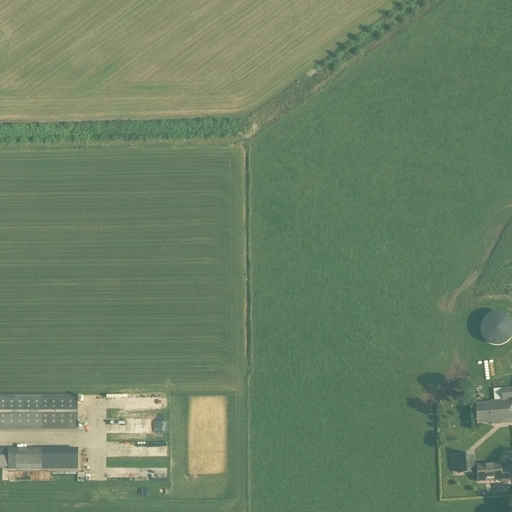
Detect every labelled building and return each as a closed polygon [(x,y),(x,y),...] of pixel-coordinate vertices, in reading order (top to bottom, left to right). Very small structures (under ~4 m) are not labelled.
[(480,341),(511,342),(511,324),(511,314),(481,313),(480,341)] [(501,398),(501,401),(489,402),(489,403),(475,404),(476,424),(490,423),(490,424),(511,423),(510,401),(511,401),(511,387),(501,388),(501,398)] [(77,395),(0,395),(0,428),(77,428),(77,395)] [(0,467),(8,467),(8,469),(52,469),(52,449),(0,449),(0,467)] [(473,471),(477,470),(478,481),(500,480),(500,483),(510,482),(509,467),(499,467),(499,464),(477,465),(477,466),(473,467),(472,455),(458,456),(459,473),(473,472),(473,471)]
